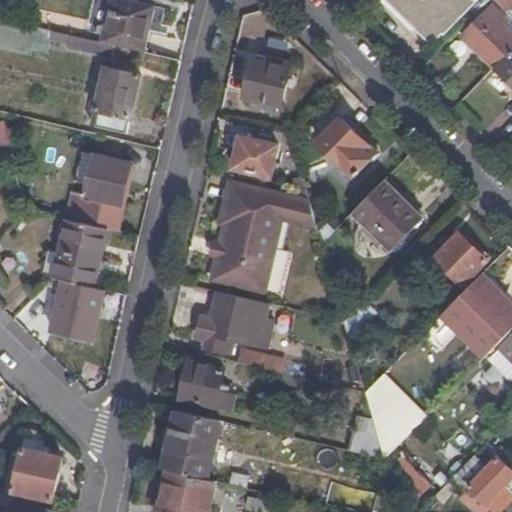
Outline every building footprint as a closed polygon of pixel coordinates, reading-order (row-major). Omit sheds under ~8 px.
[(105,44),(145,53),(156,7),(126,0),(111,0),(101,43),(105,44)] [(385,0),(429,43),(428,44),(430,46),(443,33),(445,35),(480,0),(385,0)] [(463,36),(493,65),(511,45),(511,34),(487,11),(463,36)] [(105,44),(101,43),(71,36),(68,48),(102,56),(105,44)] [(511,51),(496,68),(499,70),(511,83),(511,51)] [(267,64),(254,60),(245,98),(282,107),(292,63),(269,57),(267,64)] [(495,66),(487,74),(491,78),(499,70),(496,68),(495,66)] [(141,76),(105,68),(94,112),(99,113),(95,127),(127,135),(141,76)] [(352,139),(358,133),(342,117),(318,142),(354,176),(370,158),(352,139)] [(377,151),(358,133),(352,139),(370,158),(377,151)] [(279,145),(241,137),(234,168),(272,176),(279,145)] [(108,230),(117,231),(132,165),(95,156),(87,197),(74,193),(68,219),(108,230)] [(422,217),(385,181),(354,212),(391,249),(422,217)] [(317,224),(311,203),(230,184),(222,220),(276,233),(280,216),(317,224)] [(108,230),(68,219),(60,252),(50,250),(45,270),(53,278),(68,282),(95,287),(108,230)] [(276,233),(222,220),(222,221),(226,223),(222,243),(219,256),(214,278),(262,289),(276,233)] [(460,233),(435,258),(463,285),(488,260),(460,233)] [(219,256),(222,243),(214,241),(211,255),(219,256)] [(511,302),(511,301),(483,274),(439,319),(482,360),(511,329),(511,309),(508,306),(511,302)] [(96,341),(109,291),(95,287),(68,282),(56,331),(96,341)] [(265,320),(269,303),(220,292),(213,319),(204,317),(201,319),(197,336),(199,339),(208,341),(206,349),(231,356),(235,338),(247,341),(253,317),(265,320)] [(345,323),(352,348),(371,340),(364,326),(375,313),(365,304),(345,323)] [(239,364),(264,370),(267,358),(242,352),(239,364)] [(493,359),(470,384),(482,396),(505,371),(493,359)] [(225,370),(190,361),(181,397),(217,405),(225,370)] [(378,435),(385,460),(426,417),(384,375),(366,394),(378,435)] [(222,421),(177,411),(163,469),(168,470),(208,479),(222,421)] [(354,430),(348,451),(385,460),(378,435),(354,430)] [(53,501),(62,458),(23,449),(13,492),(53,501)] [(404,452),(393,461),(421,496),(432,486),(404,452)] [(507,486),(511,490),(511,471),(498,457),(470,487),(489,504),(507,486)] [(208,479),(168,470),(158,511),(209,511),(216,481),(208,479)]
